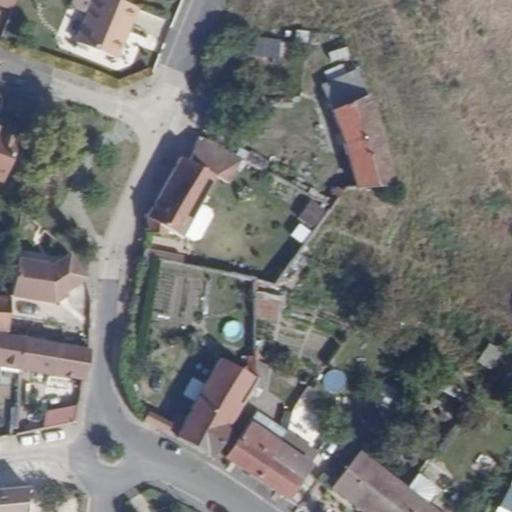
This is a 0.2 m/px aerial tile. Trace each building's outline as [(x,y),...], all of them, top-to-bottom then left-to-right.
[(0,0),(0,8),(9,12),(14,0),(0,0)] [(87,13),(92,0),(71,0),(71,1),(74,8),(87,13)] [(117,59),(137,8),(116,0),(92,0),(87,13),(76,41),(117,59)] [(402,176),(373,94),(358,67),(319,84),(331,111),(327,114),(353,190),(402,176)] [(0,133),(0,173),(14,139),(0,133)] [(191,161),(181,156),(162,189),(148,214),(147,231),(169,233),(173,228),(183,233),(216,173),(228,180),(240,157),(205,139),(199,140),(191,161)] [(49,190),(31,184),(24,203),(42,208),(49,190)] [(300,254),(301,253),(295,247),(290,253),(264,232),(230,275),(254,282),(275,288),(300,254)] [(47,265),(9,261),(5,297),(8,298),(48,307),(82,283),(65,254),(47,265)] [(5,297),(0,296),(0,332),(6,333),(8,298),(5,297)] [(71,399),(79,401),(83,380),(89,349),(6,333),(0,332),(0,366),(75,379),(71,399)] [(173,436),(212,459),(242,405),(256,377),(220,362),(173,436)] [(295,402),(296,401),(286,396),(281,404),(291,410),(295,402)] [(299,402),(296,401),(295,402),(291,410),(298,413),(302,416),(307,407),(304,405),(303,405),(299,402)] [(44,410),(44,422),(75,421),(75,409),(44,410)] [(247,423),(278,444),(285,433),(255,411),(247,423)] [(225,457),(255,478),(278,444),(247,423),(225,457)] [(278,444),(309,465),(317,454),(285,433),(278,444)] [(278,444),(255,478),(286,498),(309,465),(278,444)] [(364,511),(387,511),(405,490),(357,453),(331,486),(364,511)] [(387,511),(434,511),(425,505),(434,494),(434,490),(432,484),(417,474),(405,490),(387,511)] [(0,511),(22,511),(28,489),(0,491),(0,511)]
